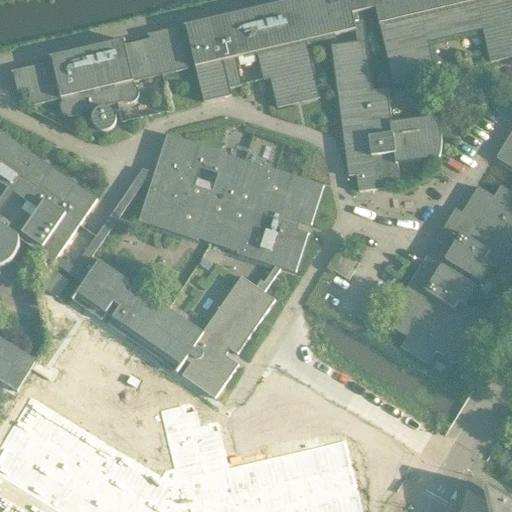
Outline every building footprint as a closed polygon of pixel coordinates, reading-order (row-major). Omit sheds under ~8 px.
[(187,34),(192,53),(203,104),(224,99),(232,97),(230,90),(242,87),(236,60),(257,55),(263,82),(270,81),(277,109),(297,105),(298,104),(300,104),(320,99),(306,43),(355,32),(365,30),(362,13),(376,10),(373,0),(351,0),(349,1),(348,0),(302,0),(184,28),(185,29),(186,29),(187,34)] [(511,0),(373,0),(376,10),(393,87),(436,77),(429,44),(482,32),(490,64),(511,58),(511,0)] [(184,54),(192,53),(187,34),(180,36),(179,30),(180,30),(180,29),(147,36),(147,38),(149,37),(150,41),(125,47),(124,43),(125,43),(125,41),(50,59),(50,60),(51,60),(52,64),(11,73),(11,75),(13,74),(17,94),(28,91),(32,107),(61,100),(65,117),(95,110),(96,112),(94,114),(93,115),(93,117),(92,119),(92,121),(92,122),(92,124),(93,126),(94,128),(95,129),(96,130),(98,132),(99,132),(101,133),(103,133),(105,133),(107,133),(109,132),(110,132),(112,131),(113,129),(114,128),(115,126),(116,124),(116,122),(116,121),(116,119),(115,117),(115,115),(114,114),(112,112),(111,111),(109,110),(107,109),(107,108),(117,105),(137,100),(133,84),(161,77),(188,71),(184,54)] [(373,93),(365,30),(355,32),(357,44),(331,48),(349,178),(356,177),(359,194),(371,192),(386,190),(385,181),(399,180),(397,165),(439,160),(440,156),(441,152),(441,149),(441,145),(441,141),(441,137),(440,134),(439,130),(438,127),(436,123),(434,120),(432,117),(431,117),(431,118),(392,124),(387,91),(373,93)] [(10,264),(12,262),(14,260),(15,258),(17,255),(18,252),(19,250),(19,247),(19,244),(19,241),(53,265),(58,258),(79,227),(98,201),(0,133),(0,269),(2,269),(9,280),(16,275),(10,264)] [(511,133),(496,160),(511,169),(511,133)] [(236,256),(276,269),(281,270),(295,275),(308,235),(298,231),(301,224),(311,228),(324,187),(304,180),(265,168),(265,170),(226,157),(226,155),(176,139),(167,136),(154,175),(152,182),(139,224),(198,243),(198,241),(237,254),(236,256)] [(58,258),(53,265),(83,285),(72,301),(101,322),(106,315),(112,319),(108,326),(177,374),(185,362),(190,365),(182,378),(215,401),(238,367),(225,358),(230,351),(238,356),(275,302),(264,294),(281,270),(276,269),(265,283),(262,280),(256,289),(242,279),(204,335),(99,262),(97,264),(91,260),(146,181),(152,182),(154,175),(143,171),(96,239),(87,233),(79,227),(58,258)] [(462,215),(455,211),(436,242),(456,255),(440,280),(420,268),(401,299),(407,303),(391,329),(407,339),(401,350),(428,366),(436,353),(443,357),(455,364),(462,352),(462,353),(477,329),(484,317),(472,310),(465,305),(490,265),(497,270),(509,277),(511,272),(511,194),(501,188),(494,199),(478,189),(462,215)] [(495,286),(486,281),(478,295),(486,300),(495,286)] [(0,382),(4,385),(18,394),(18,393),(36,364),(37,363),(0,340),(0,382)] [(445,367),(436,362),(432,369),(441,374),(445,367)] [(130,386),(136,389),(140,382),(134,379),(131,377),(126,384),(130,386)] [(17,422),(0,449),(0,511),(1,511),(347,511),(333,454),(207,484),(192,419),(142,431),(148,455),(139,457),(147,490),(133,494),(17,422)] [(511,511),(511,502),(511,503),(487,487),(484,492),(488,511),(511,511)]
